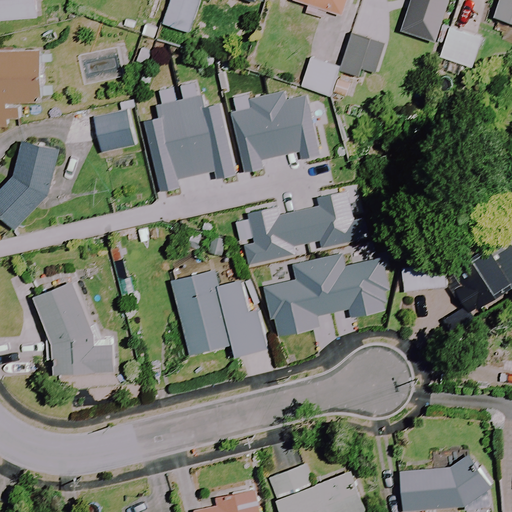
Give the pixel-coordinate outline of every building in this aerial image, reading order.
[(0,0),(0,20),(39,18),(37,0),(0,0)] [(201,0),(173,0),(166,25),(191,33),(201,0)] [(348,0),(296,0),(296,1),(309,5),(306,14),(324,19),(327,11),(343,16),(348,0)] [(450,0),(413,0),(403,31),(436,42),(450,0)] [(511,0),(501,0),(496,17),(511,22),(511,0)] [(484,40),(452,30),(443,58),(474,68),(484,40)] [(387,44),(354,33),(342,72),(360,78),(363,69),(377,74),(387,44)] [(43,103),(41,51),(0,52),(0,127),(9,127),(9,120),(19,119),(19,103),(43,103)] [(331,96),(332,93),(347,97),(351,83),(337,79),(340,69),(313,60),(304,87),(331,96)] [(260,155),(268,153),(259,112),(243,115),(238,91),(169,106),(183,171),(215,165),(223,199),(267,188),(260,155)] [(121,103),(123,112),(97,118),(104,153),(138,146),(131,110),(137,109),(135,100),(121,103)] [(0,213),(18,230),(47,200),(62,151),(26,141),(16,178),(0,193),(0,213)] [(336,247),(331,250),(316,214),(325,213),(317,182),(263,195),(277,253),(249,270),(265,298),(292,283),(303,302),(330,287),(328,282),(349,270),(336,247)] [(255,205),(262,203),(260,196),(225,204),(232,234),(260,227),(255,205)] [(465,299),(493,283),(500,295),(511,288),(511,236),(478,256),(481,262),(453,277),(465,299)] [(405,268),(408,294),(446,290),(443,264),(405,268)] [(221,286),(217,270),(174,280),(192,355),(235,345),(238,357),(269,349),(260,309),(251,311),(244,281),(221,286)] [(390,277),(366,271),(354,320),(377,326),(390,277)] [(49,361),(55,361),(55,372),(116,372),(117,343),(102,343),(77,282),(36,298),(54,343),(49,343),(49,361)] [(368,511),(345,450),(306,464),(271,477),(284,511),(368,511)] [(493,489),(472,456),(454,467),(401,471),(405,509),(468,505),(493,489)] [(261,511),(258,491),(219,499),(220,506),(198,510),(198,511),(261,511)]
